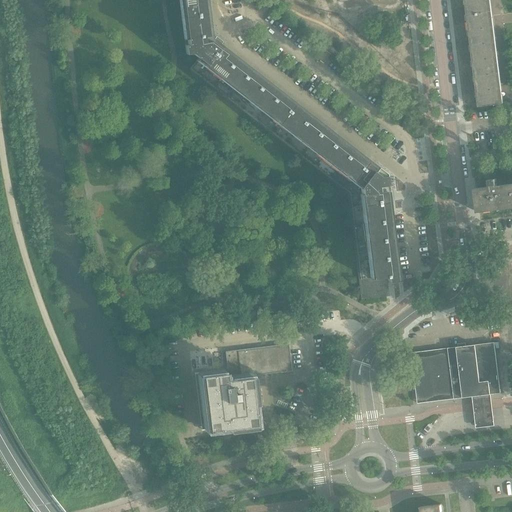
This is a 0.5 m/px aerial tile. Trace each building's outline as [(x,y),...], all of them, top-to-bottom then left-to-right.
[(399,280),(388,200),(388,192),(386,176),(385,176),(385,174),(221,45),(219,47),(217,46),(218,46),(218,45),(218,44),(217,44),(217,43),(216,43),(215,43),(215,44),(214,44),(213,43),(213,42),(212,41),(212,42),(209,42),(207,22),(210,22),(206,0),(179,0),(184,40),(187,39),(188,45),(185,45),(186,54),(192,54),(198,58),(189,70),(348,195),(361,300),(387,297),(389,296),(387,282),(399,280)] [(465,0),(479,107),(501,104),(488,0),(465,0)] [(475,192),(478,212),(485,211),(485,212),(486,212),(486,211),(493,210),(493,211),(494,211),(494,210),(511,208),(511,187),(506,188),(505,178),(489,180),(489,182),(486,183),(482,188),(482,191),(475,192)] [(472,397),(491,394),(500,393),(494,343),(466,346),(465,343),(458,344),(458,347),(457,347),(411,353),(417,403),(463,398),(472,397)] [(222,371),(200,373),(207,429),(227,427),(256,423),(253,403),(252,389),(256,388),(253,370),(281,367),(281,372),(292,371),(289,347),(288,344),(225,352),(228,372),(222,373),(222,371)] [(491,394),(472,397),(476,428),(495,425),(491,394)]
